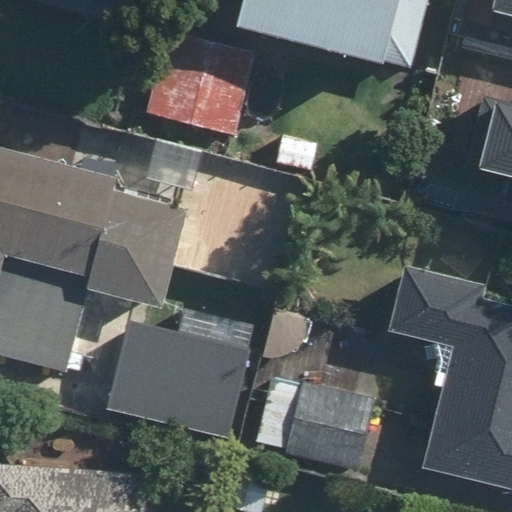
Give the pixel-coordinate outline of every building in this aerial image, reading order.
[(249,0),(245,15),(402,54),(415,0),(417,0),(428,3),(428,0),(249,0)] [(511,0),(490,0),(490,2),(511,8),(511,0)] [(264,45),(172,21),(148,111),(241,135),(264,45)] [(511,96),(498,93),(480,163),(511,171),(511,96)] [(329,142),(278,128),(268,167),(319,181),(329,142)] [(124,176),(0,142),(0,349),(72,369),(95,284),(169,303),(195,205),(121,185),(124,176)] [(492,280),(412,261),(397,325),(460,340),(431,463),(511,482),(511,299),(489,294),(492,280)] [(191,300),(184,324),(134,309),(104,411),(241,451),(271,350),(254,345),(261,320),(191,300)] [(300,373),(297,387),(277,383),(264,438),(285,443),(282,456),(374,476),(392,393),(300,373)] [(153,511),(156,468),(0,461),(0,511),(153,511)]
